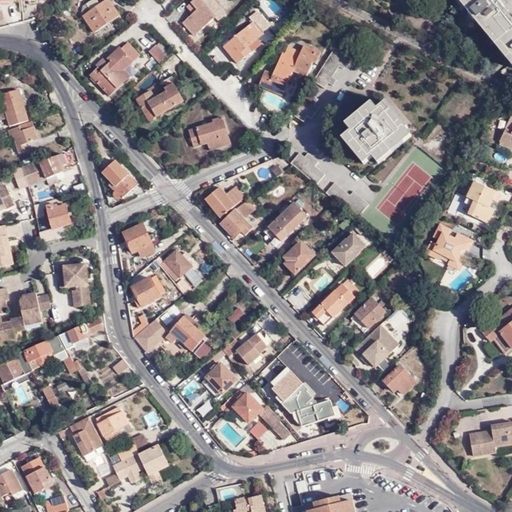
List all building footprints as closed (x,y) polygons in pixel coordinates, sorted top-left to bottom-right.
[(111,0),(105,0),(102,2),(92,8),(84,13),(96,31),(121,14),(111,0)] [(92,8),(102,2),(100,0),(92,0),(88,3),(92,8)] [(182,22),(194,35),(214,17),(217,20),(225,13),(213,0),(193,0),(186,6),(192,13),(182,22)] [(303,0),(296,0),(291,7),(296,11),(303,0)] [(511,18),(505,10),(496,0),(461,0),(511,60),(511,18)] [(496,0),(505,10),(508,7),(501,0),(496,0)] [(248,46),(258,38),(264,33),(262,31),(270,24),(258,9),(250,16),(254,21),(224,45),(238,62),(252,51),(248,46)] [(262,44),(258,38),(248,46),(252,51),(253,52),(262,44)] [(123,76),(128,71),(125,68),(142,54),(129,40),(117,51),(116,49),(109,56),(111,60),(110,61),(105,56),(97,62),(100,65),(91,73),(111,94),(127,79),(123,76)] [(150,49),(161,61),(169,54),(157,43),(150,49)] [(272,74),(269,72),(265,70),(258,86),(281,95),(291,71),(305,76),(311,62),(315,63),(319,52),(303,45),(300,52),(288,47),(285,53),(281,52),(274,69),(272,74)] [(350,55),(334,46),(313,80),(324,87),(327,82),(332,84),(336,78),(331,75),(338,64),(343,67),(350,55)] [(132,75),(128,71),(123,76),(127,79),(132,75)] [(173,84),(176,82),(173,75),(162,81),(167,90),(161,94),(159,91),(154,94),(151,89),(137,97),(146,113),(156,108),(159,115),(183,102),(173,84)] [(185,100),(176,82),(173,84),(183,102),(185,100)] [(10,127),(26,122),(29,121),(26,111),(28,110),(25,101),(23,102),(19,89),(0,94),(4,109),(0,109),(0,118),(1,122),(7,120),(10,127)] [(307,91),(294,112),(305,119),(308,114),(313,116),(320,106),(315,103),(318,98),(307,91)] [(370,98),(344,122),(349,128),(341,135),(364,161),(372,154),(379,160),(411,132),(405,125),(407,123),(396,111),(385,98),(376,105),(370,98)] [(156,108),(146,113),(150,120),(159,115),(156,108)] [(222,114),(213,118),(213,121),(190,130),(196,146),(209,141),(212,149),(232,141),(222,114)] [(33,122),(9,130),(10,133),(13,132),(20,153),(30,150),(28,144),(40,140),(33,122)] [(511,130),(505,127),(498,141),(511,146),(511,130)] [(300,150),(291,161),(293,163),(317,182),(326,171),(315,162),(319,159),(308,150),(305,154),(300,150)] [(31,152),(21,156),(24,164),(34,160),(31,152)] [(39,160),(22,168),(29,186),(48,178),(57,175),(64,172),(63,167),(69,164),(64,152),(40,163),(39,160)] [(117,159),(104,170),(114,181),(111,183),(117,190),(116,192),(116,194),(117,197),(118,198),(121,198),(123,197),(124,198),(140,183),(117,159)] [(273,168),(277,175),(284,170),(279,163),(273,168)] [(22,168),(16,170),(23,188),(29,186),(22,168)] [(59,180),(57,175),(48,178),(50,184),(59,180)] [(336,179),(327,190),(337,199),(358,216),(370,201),(355,188),(351,192),(336,179)] [(470,203),(467,212),(488,222),(494,207),(488,205),(491,198),(497,201),(502,192),(473,179),(465,195),(466,195),(464,200),(470,203)] [(0,211),(8,208),(6,204),(14,201),(7,186),(0,188),(0,211)] [(236,204),(232,200),(230,197),(221,186),(207,197),(222,215),(236,204)] [(230,197),(232,200),(242,192),(239,188),(230,197)] [(242,192),(232,200),(236,204),(245,196),(242,192)] [(47,201),(46,196),(46,195),(33,199),(35,206),(44,202),(47,201)] [(250,198),(237,207),(246,217),(257,206),(250,198)] [(53,200),(47,201),(44,202),(46,210),(48,209),(48,207),(54,205),(53,200)] [(460,209),(467,212),(470,203),(464,200),(460,209)] [(68,201),(54,205),(48,207),(48,209),(54,230),(62,228),(72,225),(67,207),(70,206),(68,201)] [(294,201),(268,224),(281,239),(307,215),(294,201)] [(44,202),(35,206),(37,217),(47,214),(46,210),(44,202)] [(246,217),(237,207),(221,221),(237,237),(244,230),(247,233),(255,226),(246,217)] [(145,223),(126,232),(134,252),(141,249),(144,255),(156,250),(145,223)] [(0,255),(1,255),(3,265),(13,263),(9,245),(5,245),(4,242),(8,241),(5,224),(0,225),(0,255)] [(281,239),(268,224),(263,229),(278,244),(283,240),(281,239)] [(451,229),(440,224),(434,238),(436,239),(434,244),(432,242),(427,252),(442,259),(443,256),(450,260),(448,263),(458,268),(465,255),(462,253),(464,248),(468,250),(473,240),(457,233),(456,237),(449,234),(451,229)] [(56,237),(64,235),(62,228),(54,230),(56,237)] [(47,230),(40,233),(42,242),(49,240),(47,230)] [(346,239),(333,251),(347,265),(360,252),(360,250),(365,245),(354,232),(347,239),(346,239)] [(302,239),(285,256),(291,262),(288,265),(296,274),(316,254),(302,239)] [(161,263),(175,280),(191,266),(177,249),(161,263)] [(87,262),(83,263),(83,265),(79,265),(79,263),(65,265),(67,286),(78,284),(79,288),(74,289),(76,305),(92,303),(87,262)] [(152,276),(133,286),(144,306),(163,295),(152,276)] [(182,278),(177,283),(186,294),(191,289),(182,278)] [(349,279),(344,283),(357,297),(362,292),(349,279)] [(357,297),(344,283),(314,312),(327,326),(357,297)] [(0,324),(3,324),(1,314),(5,313),(9,307),(3,302),(10,300),(8,288),(0,289),(0,324)] [(52,306),(49,293),(38,296),(33,297),(32,294),(25,295),(21,301),(25,317),(26,324),(44,321),(41,309),(52,306)] [(373,297),(355,314),(370,328),(387,311),(373,297)] [(174,304),(161,317),(168,324),(181,311),(174,304)] [(233,322),(244,313),(239,306),(227,316),(233,322)] [(508,352),(511,348),(511,306),(483,331),(493,343),(498,339),(508,352)] [(185,314),(183,317),(196,329),(198,327),(185,314)] [(370,328),(355,314),(351,317),(365,332),(370,328)] [(27,329),(26,324),(25,317),(13,319),(13,321),(3,324),(0,324),(0,340),(17,337),(16,331),(27,329)] [(196,329),(183,317),(169,331),(170,332),(167,334),(165,338),(172,344),(177,338),(200,360),(214,346),(206,339),(197,330),(196,329)] [(81,325),(60,334),(68,348),(74,346),(75,349),(88,344),(85,336),(88,335),(88,334),(102,327),(100,322),(102,322),(101,319),(99,320),(98,318),(82,326),(81,325)] [(134,336),(145,351),(146,352),(159,341),(151,332),(160,325),(155,319),(134,336)] [(236,337),(244,330),(237,322),(227,331),(234,339),(236,337)] [(197,330),(206,339),(212,333),(203,324),(197,330)] [(151,332),(159,341),(167,334),(160,325),(151,332)] [(401,346),(381,325),(360,345),(367,354),(365,356),(367,358),(369,356),(372,360),(372,363),(377,368),(401,346)] [(223,348),(227,353),(230,356),(237,350),(249,364),(262,353),(260,351),(269,344),(258,332),(243,345),(236,337),(234,339),(223,348)] [(68,348),(60,334),(58,335),(66,350),(68,348)] [(26,350),(33,364),(35,368),(39,366),(42,366),(45,365),(46,363),(45,358),(52,355),(53,358),(57,360),(60,361),(62,360),(69,373),(75,370),(56,336),(26,350)] [(134,337),(145,351),(134,336),(134,337)] [(360,345),(356,350),(363,357),(365,356),(367,354),(360,345)] [(303,362),(289,346),(271,363),(290,383),(300,373),(296,369),(303,362)] [(223,348),(208,361),(212,365),(227,353),(223,348)] [(33,364),(26,350),(23,351),(31,368),(34,368),(35,368),(33,364)] [(31,368),(23,351),(17,354),(14,356),(15,358),(0,365),(0,379),(3,385),(33,371),(31,368)] [(369,366),(372,363),(372,360),(369,356),(367,358),(365,356),(363,357),(362,358),(369,366)] [(118,374),(128,366),(123,359),(112,367),(118,374)] [(222,363),(204,381),(220,397),(238,379),(222,363)] [(401,366),(385,381),(394,392),(398,389),(404,394),(416,383),(401,366)] [(86,382),(90,380),(83,367),(79,369),(86,382)] [(84,384),(86,382),(79,369),(77,370),(84,384)] [(56,385),(59,392),(69,388),(66,381),(56,385)] [(250,392),(255,387),(251,382),(250,381),(240,390),(246,396),(250,392)] [(53,396),(48,386),(44,387),(49,397),(53,396)] [(235,407),(250,423),(265,408),(250,392),(246,396),(240,390),(229,400),(233,405),(232,406),(234,409),(235,407)] [(424,402),(428,395),(423,392),(419,399),(424,402)] [(59,408),(53,396),(49,397),(55,410),(59,408)] [(55,410),(49,397),(46,399),(52,411),(55,410)] [(229,400),(221,407),(228,414),(229,413),(244,429),(250,423),(235,407),(234,409),(232,406),(233,405),(229,400)] [(14,409),(19,417),(25,414),(20,405),(14,409)] [(120,406),(98,418),(100,423),(98,423),(109,441),(124,434),(121,428),(129,423),(120,406)] [(273,429),(280,423),(281,422),(272,411),(263,417),(273,429)] [(19,417),(23,424),(29,421),(25,414),(19,417)] [(103,445),(89,416),(68,427),(72,436),(71,436),(82,457),(103,445)] [(511,420),(511,423),(490,427),(490,432),(486,432),(468,435),(472,456),(496,453),(495,447),(511,444),(511,420)] [(290,436),(280,423),(273,429),(284,442),(290,436)] [(135,444),(137,449),(149,444),(144,433),(132,439),(135,444)] [(139,452),(138,450),(137,449),(135,444),(117,451),(118,452),(122,460),(139,452)] [(122,460),(113,464),(118,473),(121,480),(129,476),(132,482),(140,477),(137,471),(135,468),(143,464),(145,468),(153,485),(162,480),(157,470),(169,465),(159,445),(140,454),(139,452),(122,460)] [(118,452),(109,457),(113,464),(122,460),(118,452)] [(39,457),(22,466),(37,492),(46,487),(44,483),(52,479),(39,457)] [(12,469),(0,475),(0,501),(4,499),(2,496),(12,491),(13,494),(23,489),(12,469)] [(172,489),(196,475),(194,472),(170,485),(172,489)] [(121,480),(118,473),(106,479),(109,486),(121,480)] [(199,481),(196,475),(172,489),(175,494),(199,481)] [(109,486),(108,487),(112,495),(125,489),(121,480),(109,486)] [(305,480),(297,482),(299,493),(308,492),(305,480)] [(355,511),(351,493),(315,503),(317,509),(346,503),(348,511),(355,511)] [(47,503),(49,511),(57,511),(69,509),(65,494),(53,498),(54,501),(47,503)] [(233,509),(233,511),(263,511),(260,496),(243,499),(243,498),(234,500),(236,508),(233,509)] [(348,511),(346,503),(317,509),(315,503),(311,504),(291,508),(292,511),(348,511)]
